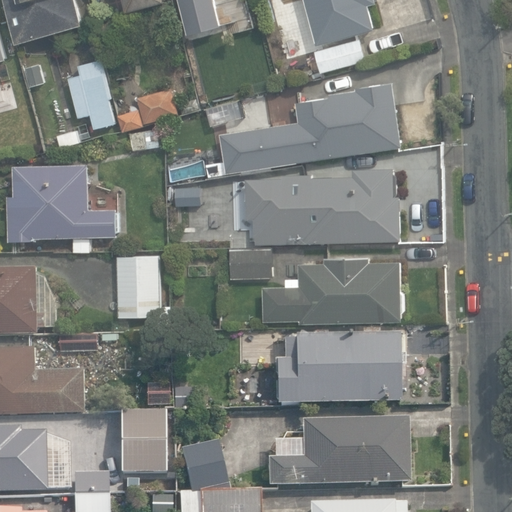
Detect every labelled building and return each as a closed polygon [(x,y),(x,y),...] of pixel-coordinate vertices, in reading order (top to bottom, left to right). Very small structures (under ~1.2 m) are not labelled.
[(9,0),(22,42),(88,24),(80,0),(9,0)] [(183,0),(193,34),(226,25),(219,0),(183,0)] [(306,0),(318,42),(377,27),(370,4),(378,2),(377,0),(306,0)] [(359,34),(315,46),(322,71),(366,58),(359,34)] [(83,71),(70,74),(81,114),(94,111),(98,125),(117,120),(100,56),(80,61),(83,71)] [(296,121),(302,162),(406,146),(396,81),(359,86),(360,91),(300,100),(303,120),(296,121)] [(142,96),(149,122),(183,113),(176,87),(142,96)] [(208,104),(218,141),(252,132),(242,95),(208,104)] [(120,114),(125,132),(147,126),(141,107),(140,108),(138,103),(131,105),(132,110),(120,114)] [(62,144),(81,138),(77,125),(58,131),(62,144)] [(133,133),(136,150),(163,146),(161,128),(133,133)] [(193,134),(196,156),(215,153),(212,132),(193,134)] [(209,174),(209,178),(244,172),(241,152),(191,161),(193,176),(209,174)] [(75,235),(75,249),(91,249),(91,234),(119,233),(119,206),(92,206),(91,161),(16,162),(16,192),(9,192),(10,238),(39,238),(39,235),(75,235)] [(397,196),(397,167),(356,168),(357,175),(309,176),(310,216),(303,217),(303,243),(404,240),(403,196),(397,196)] [(244,197),(281,191),(277,170),(240,175),(241,178),(214,182),(217,198),(243,195),(244,197)] [(231,244),(232,275),(273,274),(273,243),(231,244)] [(303,317),(303,319),(404,317),(404,310),(406,310),(405,287),(403,287),(402,259),(372,259),(372,253),(327,254),(327,260),(302,261),(302,275),(289,275),(289,282),(266,282),(267,317),(303,317)] [(119,256),(121,317),(156,316),(156,330),(174,329),(173,306),(162,306),(161,255),(119,256)] [(0,328),(41,327),(41,321),(48,321),(48,307),(41,307),(40,260),(0,260),(0,328)] [(274,357),(275,404),(400,400),(400,389),(405,389),(404,363),(400,363),(399,331),(381,331),(380,327),(362,328),(362,331),(294,333),(294,335),(283,336),(284,357),(274,357)] [(40,367),(40,344),(0,345),(0,411),(89,409),(88,366),(40,367)] [(146,381),(147,403),(168,402),(167,380),(146,381)] [(192,383),(171,384),(172,406),(193,405),(192,383)] [(120,408),(121,470),(165,470),(165,408),(120,408)] [(268,457),(269,484),(410,479),(408,414),(302,418),(303,455),(268,457)] [(0,488),(45,488),(44,426),(19,427),(18,423),(0,423),(0,488)] [(182,495),(181,511),(262,511),(262,493),(234,494),(220,441),(172,452),(176,496),(182,495)] [(74,470),(74,511),(107,511),(107,469),(74,470)] [(405,511),(405,499),(309,502),(309,511),(405,511)]
